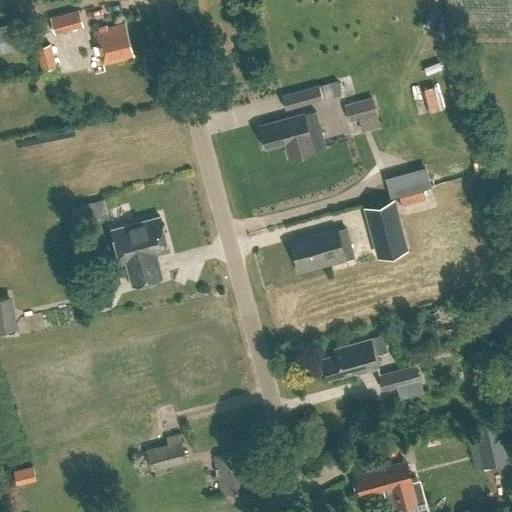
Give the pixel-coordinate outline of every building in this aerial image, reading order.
[(56,32),(83,24),(79,9),(52,16),(56,32)] [(103,62),(134,53),(125,21),(94,29),(103,62)] [(35,43),(32,31),(5,38),(8,49),(35,43)] [(57,65),(51,43),(37,46),(43,69),(57,65)] [(338,79),(282,94),(286,109),(342,94),(338,79)] [(374,96),(346,104),(351,121),(379,113),(374,96)] [(315,110),(288,118),(288,119),(260,126),(265,145),(286,139),(290,155),(325,145),(315,110)] [(472,150),(449,153),(451,165),(474,162),(472,150)] [(410,190),(430,185),(425,169),(406,174),(410,190)] [(436,186),(407,191),(409,199),(438,194),(436,186)] [(105,198),(72,206),(76,224),(109,217),(105,198)] [(155,251),(168,248),(159,215),(111,227),(119,261),(125,259),(131,283),(161,275),(155,251)] [(397,218),(370,225),(379,256),(406,248),(397,218)] [(354,255),(346,228),(338,231),(337,229),(291,242),(299,271),(354,255)] [(114,302),(107,276),(88,281),(95,307),(114,302)] [(511,322),(511,306),(507,290),(459,304),(463,321),(490,313),(491,317),(495,328),(511,322)] [(0,330),(18,328),(13,294),(0,296),(0,330)] [(382,334),(370,337),(337,346),(339,353),(322,358),(328,378),(355,370),(356,373),(378,367),(375,354),(386,351),(382,334)] [(417,364),(379,374),(383,388),(421,378),(417,364)] [(473,426),(482,467),(507,461),(498,421),(473,426)] [(152,469),(188,460),(181,433),(167,436),(169,444),(147,449),(152,469)] [(221,493),(251,487),(244,450),(214,456),(221,493)] [(395,464),(382,467),(355,475),(360,493),(362,500),(378,496),(376,489),(386,486),(387,488),(391,490),(393,490),(397,505),(389,507),(390,511),(409,511),(407,504),(416,501),(407,466),(406,461),(395,464)] [(18,483),(36,479),(33,465),(14,470),(18,483)]
